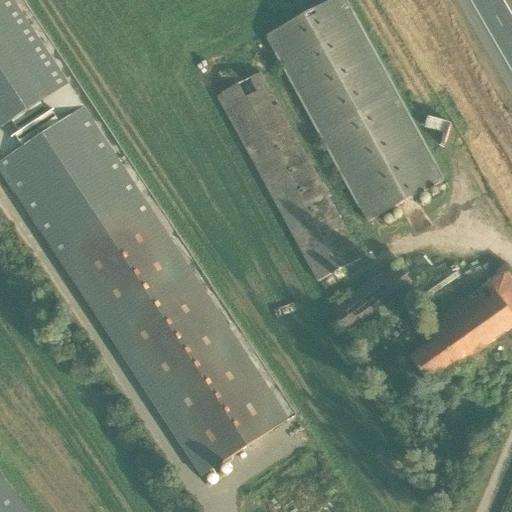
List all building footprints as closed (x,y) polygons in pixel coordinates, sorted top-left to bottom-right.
[(0,0),(0,172),(200,477),(287,420),(294,415),(21,0),(0,0)] [(444,182),(345,0),(332,0),(267,36),(367,223),(444,182)] [(262,73),(218,96),(216,97),(317,283),(363,258),(262,73)] [(352,338),(410,296),(417,291),(396,262),(331,309),(352,338)] [(511,277),(507,270),(430,324),(422,329),(431,342),(410,358),(430,386),(511,327),(511,277)] [(27,511),(0,478),(0,511),(27,511)]
